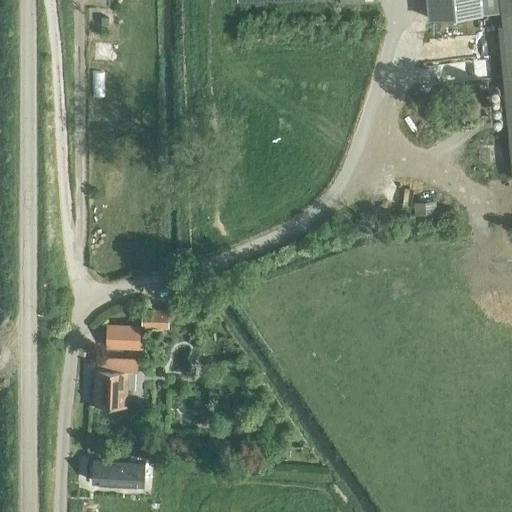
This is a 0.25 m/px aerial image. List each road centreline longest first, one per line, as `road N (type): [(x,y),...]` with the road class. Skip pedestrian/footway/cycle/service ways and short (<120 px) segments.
road 1 (tertiary): [(27,511),(28,0)]
road 2 (track): [(355,153),(467,194),(484,245),(511,248)]
